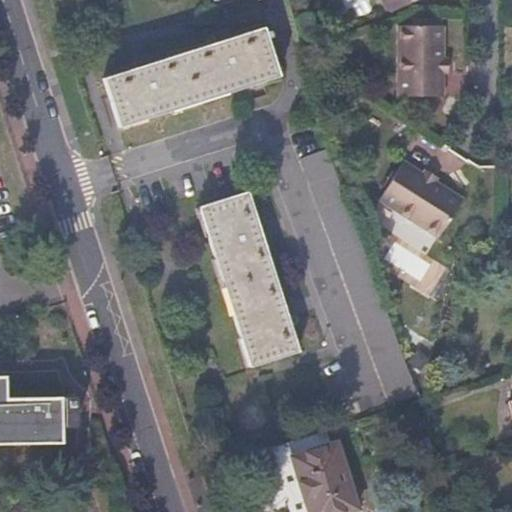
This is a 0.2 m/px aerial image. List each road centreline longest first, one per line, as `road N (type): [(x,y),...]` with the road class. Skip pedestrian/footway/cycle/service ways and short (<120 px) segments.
road 1 (tertiary): [(168,511),(3,0)]
road 2 (residential): [(486,0),(481,143)]
